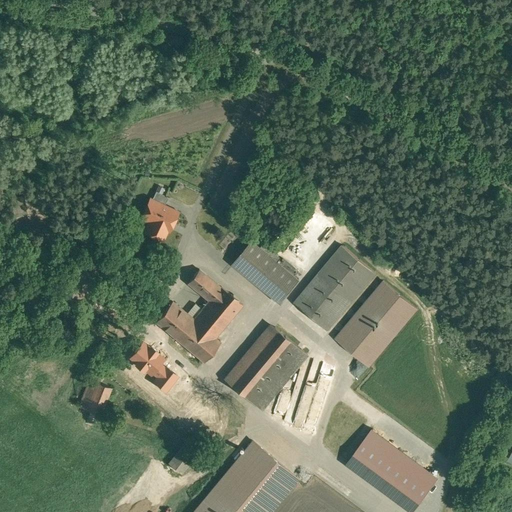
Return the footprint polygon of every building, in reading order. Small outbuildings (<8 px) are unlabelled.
[(169,197),(156,191),(152,199),(165,205),(169,197)] [(152,199),(151,199),(142,217),(150,221),(146,230),(163,239),(167,229),(169,230),(178,212),(165,205),(152,199)] [(299,279),(253,240),(233,264),(280,303),(299,279)] [(343,245),(319,273),(351,300),(375,271),(343,245)] [(153,265),(144,276),(150,282),(159,270),(153,265)] [(194,319),(177,339),(204,361),(221,341),(215,337),(243,304),(221,286),(220,287),(199,269),(188,282),(210,300),(194,319)] [(319,273),(295,303),(326,329),(351,300),(319,273)] [(384,278),(335,337),(368,365),(417,306),(384,278)] [(172,301),(156,321),(177,339),(194,319),(172,301)] [(294,342),(275,326),(229,382),(247,397),(294,342)] [(294,342),(247,397),(261,409),(308,354),(294,342)] [(112,387),(90,379),(79,406),(101,414),(112,387)] [(439,478),(371,427),(345,463),(412,511),(439,478)] [(272,511),(299,479),(253,441),(194,511),(272,511)] [(187,443),(170,464),(181,473),(198,452),(187,443)]
